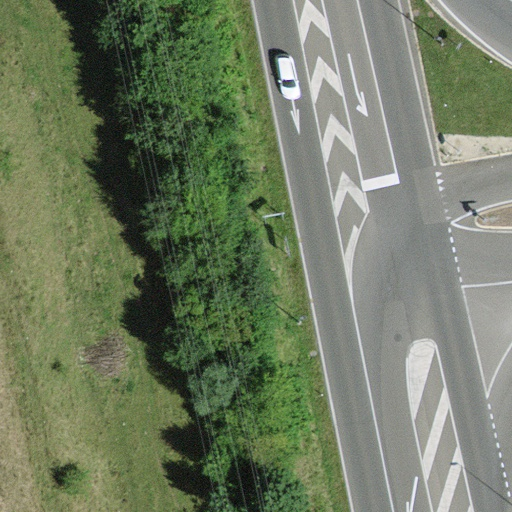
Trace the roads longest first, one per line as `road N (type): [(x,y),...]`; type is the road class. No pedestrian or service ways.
road 1 (primary): [(273,0),(349,378)]
road 2 (primary): [(341,0),(395,229)]
road 3 (primary): [(486,476),(433,253)]
road 4 (primary): [(423,203),(377,0)]
road 5 (primary): [(395,229),(372,270),(349,378)]
road 6 (primary): [(349,378),(374,511)]
